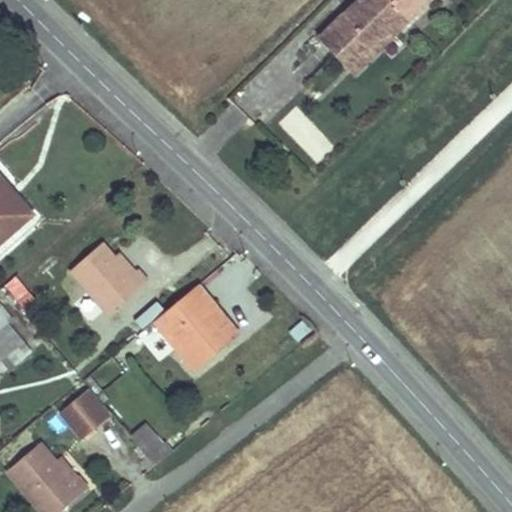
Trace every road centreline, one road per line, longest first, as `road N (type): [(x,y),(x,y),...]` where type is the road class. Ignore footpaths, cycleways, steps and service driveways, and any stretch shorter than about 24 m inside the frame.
road 1 (residential): [(18,0),(357,335)]
road 2 (residential): [(135,511),(357,335)]
road 3 (residential): [(357,335),(511,506)]
